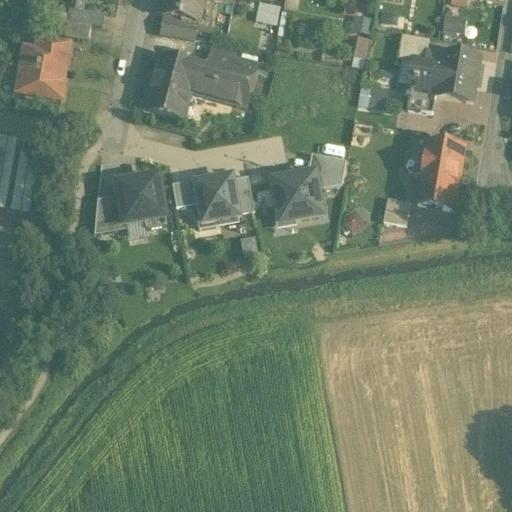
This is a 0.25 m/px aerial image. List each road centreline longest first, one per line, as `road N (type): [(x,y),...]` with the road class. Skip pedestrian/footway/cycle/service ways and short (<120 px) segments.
road 1 (residential): [(142,0),(118,119),(131,146),(194,162),(271,150)]
road 2 (residential): [(511,0),(489,166)]
